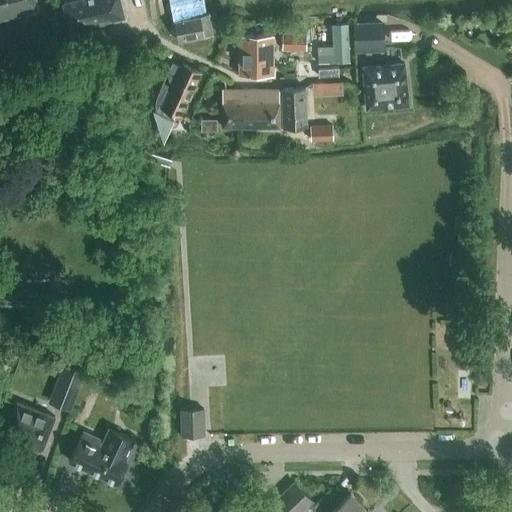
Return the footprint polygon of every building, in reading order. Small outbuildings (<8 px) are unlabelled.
[(0,0),(0,17),(38,9),(35,0),(0,0)] [(124,15),(120,0),(67,0),(62,1),(69,28),(69,29),(71,28),(91,23),(91,24),(102,21),(102,20),(121,16),(124,16),(124,15)] [(169,0),(171,5),(174,20),(205,14),(202,0),(169,0)] [(208,13),(205,14),(174,20),(178,41),(213,34),(208,13)] [(53,32),(62,30),(60,21),(51,22),(53,32)] [(356,49),(384,48),(383,23),(355,25),(356,49)] [(346,24),(333,25),(334,45),(317,46),(318,62),(334,61),(348,61),(346,24)] [(282,35),(282,49),(306,49),(306,33),(282,33),(282,35)] [(239,74),(273,75),(272,49),(273,49),(273,35),(239,35),(239,74)] [(155,113),(152,111),(163,141),(173,121),(171,120),(177,116),(178,116),(201,70),(183,62),(181,66),(173,61),(168,71),(169,76),(170,80),(173,84),(172,85),(164,81),(153,103),(155,113)] [(404,63),(363,66),(367,108),(408,105),(404,63)] [(342,81),(324,82),(324,95),(342,94),(342,81)] [(305,87),(282,88),(282,90),(283,125),(283,126),(306,125),(305,87)] [(241,126),(241,89),(222,89),(222,126),(241,126)] [(260,89),(241,89),(241,126),(260,126),(260,89)] [(279,89),(260,89),(260,126),(279,126),(279,125),(283,125),(282,90),(279,90),(279,89)] [(217,131),(217,119),(201,118),(200,131),(217,131)] [(311,139),(332,138),(332,125),(310,126),(311,139)] [(13,369),(0,364),(0,380),(8,383),(13,369)] [(71,408),(85,372),(67,365),(53,402),(71,408)] [(126,378),(100,367),(94,383),(119,393),(126,378)] [(41,450),(54,416),(16,401),(3,435),(41,450)] [(204,435),(203,408),(181,409),(181,435),(204,435)] [(109,427),(103,440),(83,430),(69,460),(117,483),(119,478),(121,479),(125,471),(122,470),(127,460),(125,459),(134,439),(109,427)] [(61,466),(59,481),(70,483),(72,468),(61,466)] [(286,491),(302,509),(311,500),(295,483),(286,491)] [(260,511),(267,505),(250,487),(236,501),(246,511),(260,511)] [(364,511),(367,510),(350,492),(341,500),(330,488),(310,507),(313,511),(364,511)] [(288,511),(298,511),(302,509),(286,491),(277,500),(288,511)]
